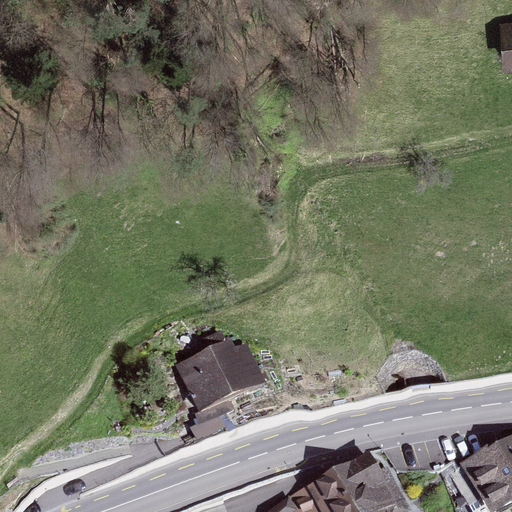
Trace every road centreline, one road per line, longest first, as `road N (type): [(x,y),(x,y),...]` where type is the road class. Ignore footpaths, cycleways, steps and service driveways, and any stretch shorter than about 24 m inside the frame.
road 1 (track): [(22,459),(77,414),(128,337),(267,283),(297,254),(286,220),(293,195),(324,168),(511,134)]
road 2 (primary): [(511,403),(347,433),(103,511)]
road 3 (track): [(58,511),(58,500),(142,460),(143,449),(18,475),(22,459)]
